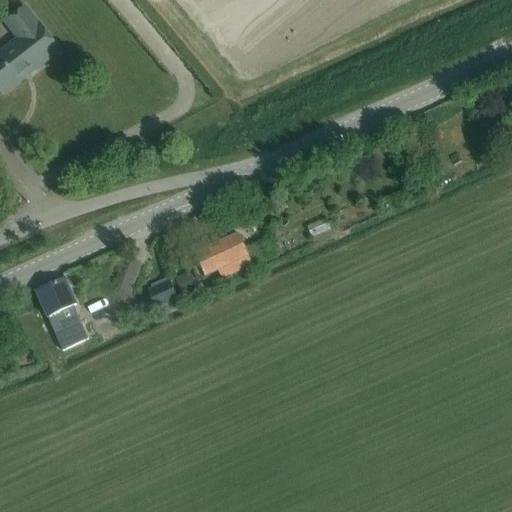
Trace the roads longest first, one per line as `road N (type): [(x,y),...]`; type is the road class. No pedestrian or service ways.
road 1 (tertiary): [(0,287),(274,164)]
road 2 (residential): [(0,236),(49,213),(274,164)]
road 3 (tertiary): [(274,164),(511,57)]
